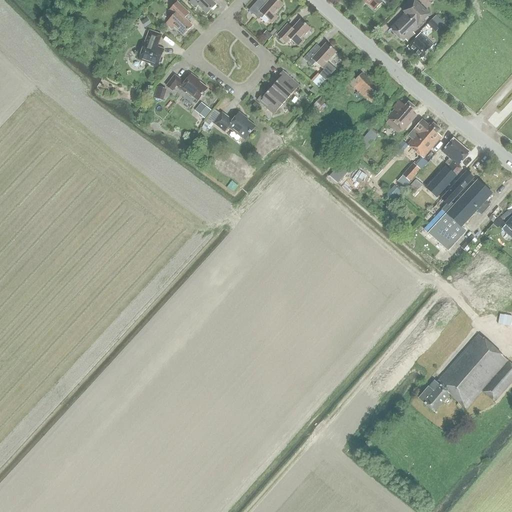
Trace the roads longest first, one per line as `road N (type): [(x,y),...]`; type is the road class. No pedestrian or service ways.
road 1 (tertiary): [(511,163),(314,0)]
road 2 (residential): [(222,19),(194,51),(195,67),(236,95),(262,68),(262,52)]
